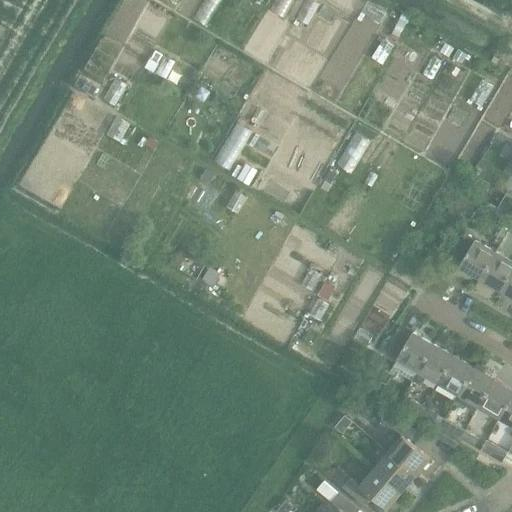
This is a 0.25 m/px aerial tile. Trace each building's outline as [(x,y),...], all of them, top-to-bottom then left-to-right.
[(205,0),(198,19),(211,25),(220,0),(205,0)] [(277,0),(274,8),(286,13),(291,0),(277,0)] [(234,121),(217,163),(234,170),(251,127),(234,121)] [(357,130),(337,163),(353,172),(372,139),(357,130)] [(501,205),(511,210),(511,195),(508,193),(501,205)] [(499,244),(511,221),(511,217),(504,213),(490,241),(496,245),(498,243),(499,243),(499,244)] [(511,221),(499,244),(498,246),(497,248),(500,249),(510,232),(511,232),(511,221)] [(458,266),(479,278),(494,252),(464,234),(450,257),(460,263),(458,266)] [(511,262),(494,252),(479,278),(499,290),(511,268),(511,262)] [(511,268),(499,290),(511,297),(511,268)] [(386,354),(395,359),(391,369),(412,380),(433,345),(411,332),(409,336),(399,331),(386,354)] [(433,345),(412,380),(420,385),(425,376),(437,384),(453,357),(433,345)] [(453,357),(437,384),(457,395),(453,403),(454,403),(474,368),(453,357)] [(474,368),(454,403),(462,408),(464,406),(474,411),(492,379),(474,368)] [(511,390),(492,379),(474,411),(475,412),(478,407),(499,419),(511,395),(511,390)] [(511,395),(499,419),(511,426),(511,395)] [(405,407),(419,415),(424,407),(410,398),(405,407)] [(424,407),(419,415),(433,423),(437,415),(424,407)] [(381,419),(391,427),(398,419),(389,411),(381,419)] [(334,427),(342,433),(352,421),(350,420),(352,417),(347,414),(345,416),(344,415),(334,427)] [(400,437),(387,453),(414,475),(428,459),(413,446),(420,438),(422,436),(400,418),(392,427),(401,436),(400,437)] [(445,418),(440,427),(459,438),(464,430),(445,418)] [(464,430),(459,438),(461,440),(473,446),(478,438),(464,430)] [(480,451),(501,463),(507,453),(486,440),(480,451)] [(374,469),(400,491),(414,475),(387,453),(374,469)] [(329,476),(342,487),(363,505),(371,496),(386,508),(400,491),(374,469),(360,485),(336,466),(329,476)] [(339,509),(336,511),(356,511),(358,509),(338,492),(329,502),(339,509)] [(285,500),(276,511),(287,511),(292,506),(285,500)]
